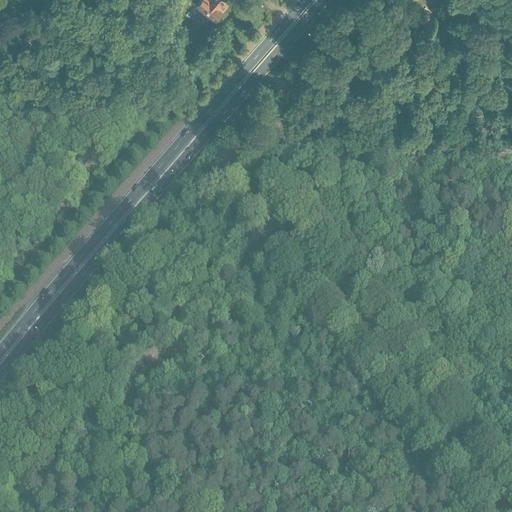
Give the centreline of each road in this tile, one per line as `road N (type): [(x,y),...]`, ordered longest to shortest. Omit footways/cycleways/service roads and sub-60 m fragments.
road 1 (track): [(0,468),(13,453),(51,437),(114,381),(146,337),(234,269),(284,192),(412,126),(423,110),(430,34),(460,0)]
road 2 (primary): [(0,373),(323,0)]
road 3 (primary): [(305,0),(0,352)]
road 4 (track): [(269,222),(499,511)]
